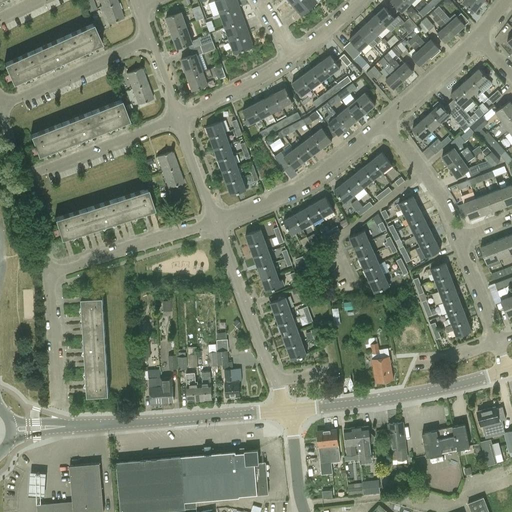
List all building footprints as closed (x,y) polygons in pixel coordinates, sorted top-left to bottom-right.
[(99,7),(100,9),(117,3),(115,0),(99,0),(101,6),(99,7)] [(217,0),(214,1),(219,15),(239,7),(236,0),(217,0)] [(318,3),(314,0),(299,0),(292,6),(302,17),(318,3)] [(402,12),(410,3),(406,0),(390,0),(391,0),(402,12)] [(439,0),(431,0),(428,4),(432,9),(441,1),(439,0)] [(475,11),(483,2),(480,0),(464,0),(463,2),(475,11)] [(94,3),(87,6),(89,12),(97,9),(94,3)] [(101,11),(103,10),(108,24),(123,19),(117,3),(100,9),(100,10),(97,11),(99,14),(102,13),(101,11)] [(428,4),(419,12),(423,17),(432,9),(428,4)] [(204,18),(200,5),(192,8),(196,21),(204,18)] [(385,6),(375,15),(386,26),(391,32),(395,28),(390,22),(395,18),(385,6)] [(439,6),(434,10),(434,11),(455,34),(465,25),(455,14),(450,18),(439,6)] [(244,21),(239,7),(219,15),(224,28),(244,21)] [(445,43),(455,34),(434,11),(431,14),(435,18),(434,19),(443,29),(437,34),(445,43)] [(165,17),(172,36),(179,33),(177,27),(186,24),(181,12),(165,17)] [(411,15),(409,18),(415,24),(423,17),(419,12),(413,17),(411,15)] [(377,34),(386,26),(375,15),(367,23),(377,34)] [(417,26),(415,24),(409,18),(401,25),(409,34),(413,30),(412,30),(417,26)] [(426,18),(421,22),(428,30),(433,25),(426,18)] [(248,34),(244,21),(224,28),(228,41),(248,34)] [(428,30),(421,22),(418,26),(425,34),(429,30),(428,30)] [(377,43),(373,38),(377,34),(367,23),(358,31),(369,42),(373,47),(377,43)] [(93,24),(63,37),(72,57),(102,43),(93,24)] [(179,33),(172,36),(176,48),(188,44),(192,42),(192,41),(189,35),(194,33),(192,28),(188,30),(186,24),(177,27),(179,33)] [(416,34),(413,30),(409,34),(412,37),(412,38),(429,57),(439,48),(431,39),(426,44),(417,33),(416,34)] [(360,51),(369,42),(358,31),(349,39),(351,41),(344,47),(354,59),(361,52),(360,51)] [(210,33),(197,38),(198,39),(200,46),(213,41),(212,40),(210,35),(210,33)] [(253,47),(248,34),(228,41),(233,54),(253,47)] [(390,48),(398,40),(394,36),(385,44),(390,48)] [(63,37),(34,51),(42,70),(72,57),(63,37)] [(407,42),(416,52),(411,56),(419,66),(429,57),(412,38),(407,42)] [(203,71),(197,55),(215,49),(213,41),(200,46),(190,50),(192,55),(180,59),(185,72),(192,69),(194,75),(203,72),(203,71)] [(403,52),(407,49),(401,42),(397,46),(403,52)] [(396,45),(391,49),(396,55),(398,57),(402,53),(396,45)] [(13,83),(42,70),(34,51),(4,64),(13,83)] [(387,53),(383,57),(403,80),(413,71),(405,62),(400,66),(388,52),(387,53)] [(352,62),(344,53),(340,57),(347,66),(352,62)] [(331,54),(321,62),(330,74),(340,67),(331,54)] [(394,89),(403,80),(383,57),(379,61),(385,67),(384,68),(390,75),(385,80),(394,89)] [(321,62),(312,69),(321,81),(330,74),(321,62)] [(380,72),(383,69),(377,62),(374,65),(380,72)] [(221,64),(203,71),(203,72),(194,75),(192,69),(185,72),(192,90),(207,84),(206,79),(213,77),(212,76),(216,75),(217,80),(225,77),(221,64)] [(369,71),(378,80),(382,75),(374,66),(369,71)] [(127,73),(132,89),(147,84),(142,68),(127,73)] [(311,88),(321,81),(312,69),(302,76),(311,88)] [(479,69),(469,78),(478,88),(488,79),(479,69)] [(301,96),(311,88),(302,76),(292,83),(301,96)] [(347,76),(338,83),(342,88),(351,81),(347,76)] [(469,97),(478,88),(469,78),(460,86),(469,97)] [(332,96),(342,88),(338,83),(328,91),(332,96)] [(346,88),(350,93),(357,88),(353,83),(346,88)] [(153,99),(147,84),(132,89),(138,105),(153,99)] [(460,105),(469,97),(460,86),(451,94),(460,105)] [(286,88),(275,94),(282,107),(293,102),(286,88)] [(346,88),(336,95),(340,100),(350,93),(346,88)] [(502,95),(498,90),(488,98),(492,103),(502,95)] [(328,91),(318,98),(322,103),(332,96),(328,91)] [(365,92),(356,100),(365,112),(375,104),(365,92)] [(275,94),(264,99),(271,113),(282,107),(275,94)] [(331,107),(340,100),(336,95),(327,102),(331,107)] [(316,107),(322,103),(318,98),(312,102),(316,107)] [(264,99),(254,104),(261,118),(271,113),(264,99)] [(121,100),(91,112),(99,132),(129,120),(121,100)] [(356,100),(346,108),(356,120),(365,112),(356,100)] [(432,111),(431,112),(440,123),(450,114),(440,103),(440,104),(438,101),(433,106),(435,108),(432,111)] [(495,111),(502,122),(511,115),(511,104),(509,101),(495,111)] [(324,118),(329,125),(326,127),(334,137),(337,134),(338,135),(347,127),(338,115),(331,107),(327,102),(323,105),(329,114),(324,118)] [(489,109),(488,109),(483,102),(478,106),(484,113),(488,110),(489,109)] [(246,126),(250,124),(261,118),(254,104),(243,110),(247,119),(243,121),(246,126)] [(458,112),(457,112),(470,126),(470,125),(479,117),(475,113),(470,117),(461,106),(456,111),(458,112)] [(346,108),(338,115),(347,127),(356,120),(346,108)] [(302,119),(305,125),(312,121),(320,117),(315,111),(309,116),(302,119)] [(68,143),(99,132),(91,112),(61,123),(68,143)] [(298,112),(287,117),(290,123),(301,118),(298,112)] [(431,131),(440,123),(431,112),(421,120),(431,131)] [(469,127),(470,126),(457,112),(452,117),(461,126),(460,127),(463,131),(469,127)] [(511,115),(502,122),(510,132),(511,130),(511,115)] [(481,116),(479,117),(470,125),(477,132),(487,123),(481,116)] [(279,129),(290,123),(287,117),(276,123),(279,129)] [(302,119),(291,125),(294,131),(305,125),(302,119)] [(422,139),(431,131),(421,120),(412,129),(422,139)] [(206,127),(210,138),(226,133),(221,121),(206,127)] [(38,155),(68,143),(61,123),(30,135),(38,155)] [(276,123),(266,129),(269,134),(279,129),(276,123)] [(291,125),(280,131),(283,136),(283,137),(294,131),(291,125)] [(326,127),(323,129),(322,128),(312,135),(321,148),(331,140),(331,139),(334,137),(326,127)] [(469,127),(463,131),(465,133),(461,136),(465,141),(475,133),(469,127)] [(262,138),(269,134),(266,129),(259,132),(262,138)] [(230,144),(226,133),(210,138),(214,150),(230,144)] [(484,137),(492,146),(497,142),(488,133),(484,137)] [(312,135),(303,142),(312,155),(321,148),(312,135)] [(441,142),(444,146),(451,140),(447,136),(441,142)] [(435,154),(444,146),(441,142),(438,139),(428,147),(435,154)] [(303,162),(312,155),(303,142),(293,149),(303,162)] [(492,146),(500,155),(504,151),(505,151),(497,142),(492,146)] [(234,155),(230,144),(214,150),(218,161),(234,155)] [(442,156),(449,166),(471,151),(468,146),(458,153),(454,148),(442,156)] [(475,157),(474,156),(482,151),(479,146),(471,151),(449,166),(456,177),(464,172),(465,174),(468,172),(470,176),(474,175),(480,172),(479,171),(492,166),(493,165),(488,159),(486,160),(487,161),(468,168),(465,163),(475,157)] [(293,169),(303,162),(293,149),(284,156),(281,152),(274,156),(284,170),(290,165),(293,169)] [(157,156),(162,172),(177,167),(172,151),(157,156)] [(485,156),(488,159),(493,165),(494,166),(500,160),(491,151),(485,156)] [(511,161),(511,158),(505,151),(504,151),(500,155),(509,165),(511,161)] [(382,152),(372,160),(382,173),(392,165),(382,152)] [(238,167),(234,155),(218,161),(222,172),(238,167)] [(373,180),(382,173),(372,160),(363,167),(373,180)] [(504,166),(492,170),(494,176),(507,172),(504,166)] [(183,182),(177,167),(162,172),(168,188),(183,182)] [(242,178),(238,167),(222,172),(226,184),(242,178)] [(364,188),(373,180),(363,167),(353,175),(364,188)] [(492,170),(480,175),(482,181),(494,176),(492,170)] [(354,195),(364,188),(353,175),(344,182),(354,195)] [(480,175),(468,179),(471,185),(482,181),(480,175)] [(395,188),(398,186),(404,181),(401,176),(395,182),(394,181),(391,184),(395,188)] [(246,190),(242,178),(226,184),(231,195),(246,190)] [(459,190),(471,185),(468,179),(457,183),(459,190)] [(345,203),(354,195),(344,182),(334,190),(345,203)] [(511,185),(499,189),(505,206),(511,203),(511,185)] [(392,191),(392,190),(388,187),(382,192),(385,196),(391,191),(392,191)] [(147,188),(116,198),(123,219),(154,209),(147,188)] [(494,210),(505,206),(499,189),(488,194),(494,210)] [(385,196),(382,192),(376,197),(379,201),(385,196)] [(470,220),(482,215),(476,198),(473,192),(462,196),(464,203),(470,220)] [(488,194),(476,198),(482,215),(494,210),(488,194)] [(325,196),(314,202),(323,217),(334,211),(325,196)] [(413,196),(403,201),(399,197),(395,200),(397,204),(395,205),(397,210),(400,208),(404,214),(418,207),(413,196)] [(92,229),(123,219),(116,198),(85,208),(92,229)] [(363,207),(360,203),(357,199),(351,204),(360,216),(366,210),(363,206),(363,207)] [(363,206),(366,210),(373,205),(372,205),(369,201),(367,203),(363,206)] [(313,223),(323,217),(314,202),(304,208),(313,223)] [(404,214),(409,225),(424,218),(418,207),(404,214)] [(61,239),(92,229),(85,208),(55,218),(61,239)] [(302,229),(313,223),(304,208),(294,214),(302,229)] [(389,217),(385,210),(381,212),(384,219),(389,217)] [(291,235),(302,229),(294,214),(283,220),(291,235)] [(409,225),(414,236),(429,228),(424,218),(409,225)] [(326,233),(323,234),(326,238),(333,234),(330,230),(328,226),(325,220),(321,223),(326,233)] [(386,229),(383,222),(378,224),(382,232),(386,229)] [(388,226),(392,234),(396,232),(393,224),(388,226)] [(330,230),(333,234),(340,230),(337,226),(330,230)] [(414,236),(420,247),(435,239),(429,228),(414,236)] [(245,235),(249,246),(265,240),(261,229),(245,235)] [(349,237),(354,248),(369,241),(364,230),(349,237)] [(392,234),(395,241),(400,238),(397,232),(396,232),(392,234)] [(307,238),(309,242),(312,246),(319,242),(314,233),(307,238)] [(389,245),(394,244),(390,236),(385,239),(387,242),(384,243),(386,247),(389,245)] [(499,258),(510,254),(504,237),(492,242),(499,258)] [(23,251),(19,239),(12,241),(16,253),(23,251)] [(440,250),(435,239),(420,247),(425,258),(440,250)] [(269,252),(265,240),(249,246),(253,257),(269,252)] [(374,252),(369,241),(354,248),(359,259),(374,252)] [(305,250),(312,246),(309,242),(302,246),(305,250)] [(500,263),(499,258),(492,242),(480,247),(488,268),(500,263)] [(399,254),(394,244),(389,245),(395,256),(399,254)] [(407,253),(404,246),(399,248),(402,255),(407,253)] [(273,263),(269,252),(253,257),(257,269),(273,263)] [(379,263),(374,252),(359,259),(364,270),(379,263)] [(411,260),(407,253),(402,255),(406,263),(411,260)] [(404,265),(399,254),(395,256),(400,267),(404,265)] [(303,256),(295,259),(299,269),(307,266),(303,256)] [(277,274),(273,263),(257,269),(262,280),(277,274)] [(383,274),(379,263),(364,270),(369,281),(383,274)] [(429,269),(434,281),(450,274),(445,263),(429,269)] [(408,273),(404,265),(400,267),(404,275),(408,273)] [(511,265),(503,269),(505,275),(511,272),(511,265)] [(493,280),(505,275),(503,269),(491,274),(493,280)] [(294,272),(290,274),(294,285),(299,283),(297,280),(294,272)] [(283,279),(279,280),(277,274),(262,280),(266,291),(285,284),(283,279)] [(389,286),(383,274),(369,281),(374,292),(389,286)] [(454,286),(450,274),(434,281),(438,292),(454,286)] [(497,289),(509,285),(506,279),(495,283),(497,289)] [(459,297),(454,286),(438,292),(443,303),(459,297)] [(507,316),(511,314),(511,295),(500,300),(507,316)] [(82,297),(83,330),(105,328),(103,296),(82,297)] [(270,303),(274,314),(290,309),(286,297),(270,303)] [(463,308),(459,297),(443,303),(447,314),(463,308)] [(172,311),(172,300),(163,301),(163,311),(172,311)] [(360,308),(359,300),(343,302),(344,310),(360,308)] [(305,315),(305,316),(310,314),(307,306),(299,310),(301,317),(305,315)] [(447,314),(451,324),(467,318),(463,308),(447,314)] [(294,320),(290,309),(274,314),(278,326),(294,320)] [(447,332),(453,330),(456,337),(472,331),(467,318),(451,324),(445,327),(447,332)] [(298,331),(294,320),(278,326),(282,337),(298,331)] [(83,330),(85,362),(107,361),(105,328),(83,330)] [(302,342),(298,331),(282,337),(286,348),(302,342)] [(148,336),(140,336),(141,359),(142,359),(142,367),(149,367),(148,359),(149,359),(149,357),(150,357),(149,340),(148,340),(148,336)] [(377,337),(364,339),(366,348),(371,347),(373,359),(371,359),(376,383),(393,380),(389,356),(380,358),(377,337)] [(228,350),(228,339),(217,339),(217,351),(217,364),(228,363),(228,350)] [(307,354),(302,342),(286,348),(291,360),(307,354)] [(208,345),(209,366),(217,365),(216,344),(208,345)] [(189,354),(189,367),(198,367),(197,354),(196,354),(197,348),(188,348),(188,353),(189,354)] [(178,369),(187,369),(187,356),(186,356),(186,352),(178,352),(178,356),(178,369)] [(177,354),(168,355),(169,369),(178,369),(177,354)] [(109,393),(107,361),(85,362),(87,395),(109,393)] [(201,366),(202,372),(203,383),(199,384),(200,400),(212,399),(211,382),(210,372),(210,366),(201,366)] [(226,397),(239,396),(238,381),(233,381),(232,369),(224,369),(225,382),(226,397)] [(188,401),(200,400),(199,384),(195,384),(195,373),(186,373),(188,401)] [(172,377),(160,378),(162,403),(173,402),(172,377)] [(160,378),(161,387),(157,387),(157,378),(149,379),(151,404),(162,403),(160,378)] [(483,432),(484,432),(486,438),(493,436),(492,430),(503,427),(502,420),(498,421),(495,407),(477,412),(481,426),(482,426),(483,432)] [(389,424),(391,449),(393,460),(406,458),(402,422),(389,424)] [(452,426),(458,450),(470,447),(465,424),(452,426)] [(359,454),(359,459),(360,459),(360,464),(369,463),(369,459),(372,459),(370,443),(372,443),(373,441),(374,439),(374,436),(373,435),(371,433),(370,433),(369,426),(356,427),(358,444),(359,454)] [(448,452),(458,450),(452,426),(443,428),(422,433),(427,456),(448,452)] [(345,461),(359,459),(359,454),(356,454),(355,445),(358,444),(356,427),(343,428),(346,455),(344,455),(345,461)] [(337,429),(316,431),(318,447),(320,464),(321,471),(326,470),(332,469),(331,462),(340,461),(338,445),(337,429)] [(511,451),(511,429),(506,431),(506,432),(503,433),(509,452),(511,451)] [(490,439),(481,442),(487,467),(497,464),(490,439)] [(239,495),(257,494),(257,495),(268,494),(267,482),(256,483),(255,463),(259,463),(257,449),(244,450),(244,452),(235,453),(235,451),(116,461),(120,511),(141,511),(186,508),(185,501),(239,496),(239,495)] [(89,511),(90,511),(103,511),(99,463),(69,465),(72,501),(37,504),(37,511),(89,511)] [(45,472),(29,472),(29,495),(44,495),(45,472)] [(416,486),(414,473),(408,473),(409,487),(416,486)] [(362,481),(362,483),(363,494),(380,492),(379,479),(362,481)] [(347,484),(348,492),(348,496),(360,495),(363,495),(363,494),(362,483),(347,484)] [(495,492),(499,502),(511,496),(511,488),(510,485),(495,492)] [(489,511),(483,497),(468,503),(471,511),(489,511)]
